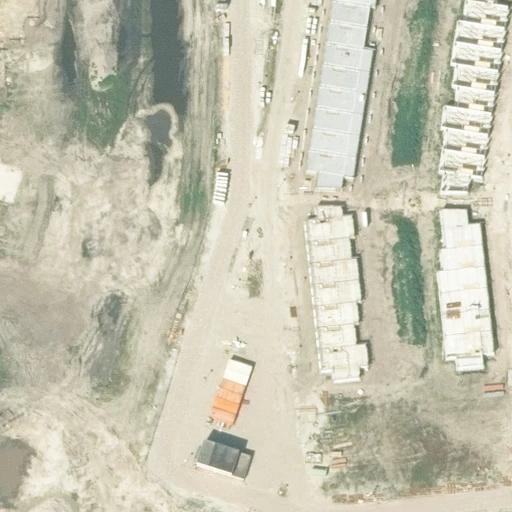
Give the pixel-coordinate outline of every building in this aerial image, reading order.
[(0,0),(0,45),(4,46),(4,36),(23,36),(23,14),(37,14),(36,0),(0,0)] [(205,0),(160,0),(160,25),(189,25),(189,0),(205,0)] [(332,0),(332,2),(375,9),(376,0),(332,0)] [(457,21),(457,22),(505,30),(509,7),(497,5),(497,0),(470,0),(470,1),(465,0),(462,22),(457,21)] [(332,2),(328,24),(367,30),(371,10),(375,10),(375,9),(332,2)] [(408,2),(406,14),(414,15),(416,3),(408,2)] [(424,5),(422,17),(430,18),(432,6),(424,5)] [(422,17),(420,29),(429,30),(430,18),(422,17)] [(457,22),(454,43),(502,51),(505,30),(457,22)] [(328,24),(325,45),(373,53),(374,52),(364,50),(367,30),(328,24)] [(405,24),(403,35),(411,37),(413,25),(405,24)] [(189,25),(160,25),(160,75),(205,75),(205,50),(189,50),(189,25)] [(403,35),(401,47),(409,49),(411,37),(403,35)] [(454,43),(450,65),(499,72),(502,51),(454,43)] [(325,45),(322,66),(370,74),(373,53),(325,45)] [(417,47),(416,59),(424,61),(426,49),(417,47)] [(416,59),(414,71),(422,73),(424,61),(416,59)] [(0,122),(10,87),(31,87),(31,64),(0,64),(0,122)] [(450,65),(450,66),(455,66),(452,87),(495,94),(499,72),(450,65)] [(322,66),(318,88),(367,95),(370,74),(322,66)] [(398,66),(396,78),(404,80),(406,68),(398,66)] [(205,75),(160,75),(160,125),(189,125),(189,100),(205,100),(205,75)] [(396,78),(395,90),(403,91),(404,80),(396,78)] [(444,106),(444,107),(492,115),(495,94),(452,87),(451,88),(456,89),(453,108),(444,106)] [(318,88),(315,109),(363,117),(367,95),(318,88)] [(411,90),(409,102),(417,103),(419,91),(411,90)] [(409,102),(407,114),(415,115),(417,103),(409,102)] [(444,107),(440,129),(489,136),(492,115),(444,107)] [(315,109),(312,130),(360,138),(363,117),(315,109)] [(392,109),(390,121),(398,122),(400,110),(392,109)] [(390,121),(388,133),(396,134),(398,122),(390,121)] [(189,125),(160,125),(160,176),(205,176),(205,150),(189,150),(189,125)] [(440,129),(440,130),(445,131),(442,151),(485,158),(489,136),(440,129)] [(312,130),(308,152),(357,159),(360,138),(312,130)] [(404,133),(402,145),(410,146),(412,134),(404,133)] [(402,145),(400,157),(409,158),(410,146),(402,145)] [(442,151),(438,173),(443,174),(440,194),(467,195),(470,178),(482,180),(485,158),(442,151)] [(308,152),(305,174),(317,176),(314,191),(342,192),(344,180),(353,182),(357,159),(308,152)] [(385,152),(383,164),(391,165),(393,153),(385,152)] [(24,164),(17,188),(32,192),(38,168),(24,164)] [(383,164),(381,176),(389,177),(391,165),(383,164)] [(0,197),(2,198),(6,186),(11,169),(0,165),(0,197)] [(158,192),(143,241),(186,254),(193,231),(178,226),(186,201),(158,192)] [(315,220),(303,222),(306,244),(355,239),(352,216),(343,218),(342,208),(314,207),(315,220)] [(444,250),(439,251),(439,252),(483,247),(481,225),(469,226),(467,211),(439,210),(444,250)] [(388,223),(380,224),(381,236),(389,236),(388,223)] [(389,236),(381,236),(382,248),(391,247),(389,236)] [(355,239),(306,244),(308,266),(357,261),(357,259),(352,260),(350,241),(355,240),(355,239)] [(143,241),(128,289),(155,297),(163,274),(178,278),(186,254),(143,241)] [(406,243),(398,244),(399,256),(407,255),(406,243)] [(441,272),(436,273),(436,274),(485,269),(483,247),(439,252),(441,272)] [(407,255),(399,256),(401,268),(409,267),(407,255)] [(357,261),(308,266),(310,287),(359,282),(357,261)] [(393,266),(384,267),(386,279),(394,278),(393,266)] [(485,269),(436,274),(439,295),(488,290),(485,269)] [(394,278),(386,279),(387,291),(395,290),(394,278)] [(359,282),(310,287),(313,309),(361,303),(359,282)] [(411,286),(403,287),(404,299),(412,298),(411,286)] [(128,289),(113,337),(156,350),(163,326),(148,321),(155,297),(128,289)] [(488,290),(439,295),(441,317),(490,311),(488,290)] [(412,298),(404,299),(405,311),(413,310),(412,298)] [(361,303),(313,309),(315,330),(359,325),(357,305),(362,305),(361,303)] [(397,309),(389,310),(390,322),(398,321),(397,309)] [(490,311),(441,317),(443,338),(492,333),(490,311)] [(398,321),(390,322),(392,334),(400,333),(398,321)] [(359,325),(315,330),(317,352),(366,346),(366,345),(356,346),(354,327),(359,326),(359,325)] [(415,329),(407,330),(409,342),(417,341),(415,329)] [(492,333),(443,338),(446,361),(455,360),(457,371),(484,368),(483,357),(495,355),(492,333)] [(113,337),(98,384),(126,393),(133,369),(148,374),(156,350),(113,337)] [(417,341),(409,342),(410,354),(418,353),(417,341)] [(401,343),(393,344),(394,356),(402,355),(401,343)] [(366,346),(317,352),(320,374),(332,373),(333,384),(360,381),(359,370),(368,369),(366,346)] [(98,384),(83,433),(126,447),(134,421),(118,417),(126,393),(98,384)] [(488,418),(463,420),(468,474),(493,471),(492,456),(511,454),(511,425),(489,428),(488,418)] [(439,433),(415,436),(418,464),(442,461),(444,476),(468,474),(463,420),(462,420),(463,430),(439,432),(439,433)] [(389,428),(364,431),(370,484),(395,481),(393,467),(418,464),(415,436),(390,439),(389,428)] [(340,443),(315,446),(318,475),(344,472),(345,487),(370,484),(364,431),(339,433),(340,443)] [(132,511),(92,499),(88,511),(132,511)]
